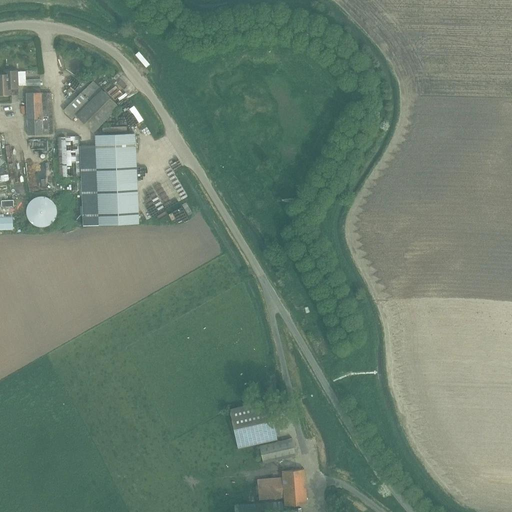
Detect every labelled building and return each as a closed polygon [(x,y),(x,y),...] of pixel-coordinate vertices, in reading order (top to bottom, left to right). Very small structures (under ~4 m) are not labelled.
[(11,89),(18,89),(18,72),(7,71),(7,75),(0,74),(0,95),(11,95),(11,89)] [(75,116),(93,133),(119,107),(93,81),(63,111),(72,119),(75,116)] [(51,136),(51,95),(51,94),(40,94),(40,90),(26,90),(26,95),(26,136),(51,136)] [(83,226),(99,225),(139,224),(135,134),(95,135),(95,146),(80,146),(83,226)] [(55,178),(78,178),(77,138),(55,139),(55,178)] [(5,155),(6,171),(13,170),(12,155),(5,155)] [(46,164),(37,165),(39,183),(48,182),(46,164)] [(22,190),(31,191),(32,172),(23,171),(22,190)] [(15,173),(6,173),(7,195),(16,194),(15,173)] [(169,197),(180,219),(201,209),(190,187),(169,197)] [(34,198),(30,202),(27,206),(26,211),(27,216),(29,220),(32,224),(36,226),(41,227),(46,226),(51,224),(54,220),(56,216),(57,211),(55,206),(53,201),(49,198),(44,197),(39,197),(34,198)] [(177,213),(171,215),(173,222),(180,220),(177,213)] [(12,217),(3,218),(3,215),(0,214),(0,229),(12,229),(12,217)] [(229,409),(238,448),(277,440),(268,400),(229,409)] [(292,439),(259,446),(263,463),(296,456),(292,439)] [(284,505),(306,503),(304,469),(281,471),(282,479),(256,481),(258,500),(284,498),(284,505)] [(282,511),(282,502),(234,505),(234,511),(282,511)]
